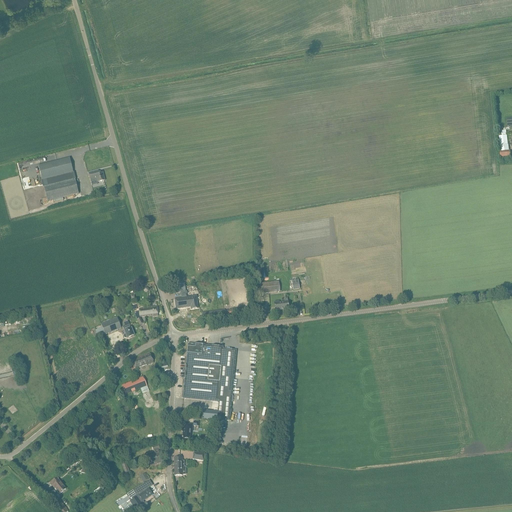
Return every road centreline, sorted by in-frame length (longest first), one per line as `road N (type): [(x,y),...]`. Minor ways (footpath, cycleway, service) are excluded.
road 1 (unclassified): [(173,336),(73,0)]
road 2 (unclassified): [(173,336),(511,292)]
road 3 (unclassified): [(0,456),(130,357),(173,336)]
road 4 (unclassified): [(177,511),(169,477),(173,336)]
